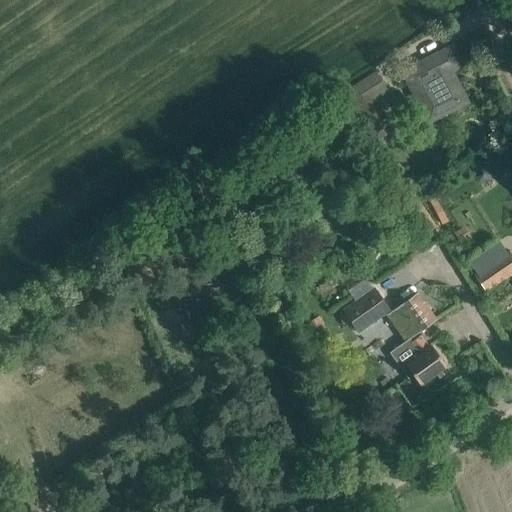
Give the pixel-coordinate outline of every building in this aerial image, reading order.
[(461,65),(451,46),(402,71),(428,121),(467,101),(451,71),(461,65)] [(344,90),(375,140),(394,128),(375,97),(388,89),(377,70),(344,90)] [(511,272),(511,252),(509,249),(506,251),(500,240),(470,260),(477,271),(473,273),(485,291),(489,289),(511,272)] [(373,287),(342,309),(358,332),(390,310),(373,287)] [(445,366),(430,345),(429,346),(420,334),(418,336),(416,332),(436,318),(418,293),(386,315),(404,341),(409,338),(411,341),(408,343),(414,353),(417,356),(406,364),(420,384),(445,366)]
